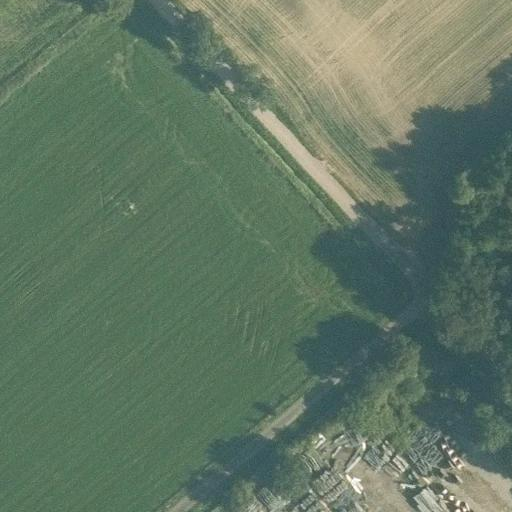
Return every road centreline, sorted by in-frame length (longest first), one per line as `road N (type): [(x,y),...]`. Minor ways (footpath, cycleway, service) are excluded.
road 1 (track): [(469,248),(157,511)]
road 2 (track): [(469,248),(232,0)]
